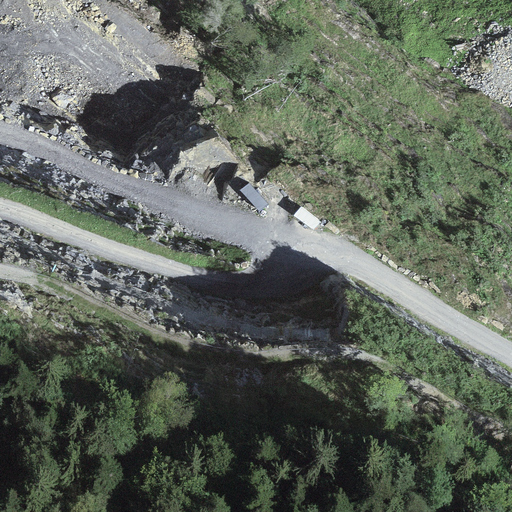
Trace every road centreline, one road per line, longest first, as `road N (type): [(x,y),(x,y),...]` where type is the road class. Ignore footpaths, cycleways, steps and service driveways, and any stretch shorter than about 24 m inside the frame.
road 1 (track): [(0,119),(201,189),(511,356)]
road 2 (track): [(511,439),(382,364),(166,349),(73,298),(0,275)]
